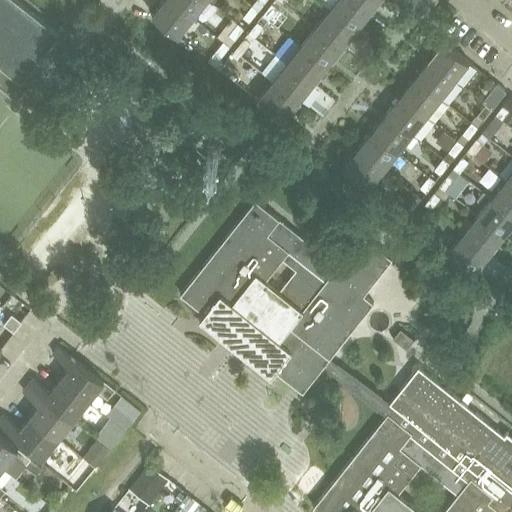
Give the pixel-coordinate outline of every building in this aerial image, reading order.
[(178,35),(192,17),(171,0),(162,0),(152,14),(178,35)] [(171,0),(192,17),(205,0),(171,0)] [(355,29),(369,12),(354,0),(336,0),(329,9),(355,29)] [(354,0),(369,12),(378,0),(354,0)] [(272,3),(263,14),(269,19),(278,8),(272,3)] [(242,15),(243,16),(249,21),(258,9),(252,4),(242,15)] [(341,47),(355,29),(329,9),(315,27),(341,47)] [(257,21),(249,31),(255,36),(263,26),(257,21)] [(228,33),(235,39),(244,27),(238,22),(228,33)] [(301,44),(326,65),(341,47),(315,27),(301,44)] [(243,38),(234,49),(241,54),(250,43),(243,38)] [(455,78),(470,60),(444,39),(429,57),(455,78)] [(220,60),(220,56),(229,45),(223,40),(214,51),(215,51),(208,61),(218,69),(219,68),(223,63),(220,60)] [(312,83),(326,65),(301,44),(287,62),(312,83)] [(441,96),(455,78),(429,57),(415,75),(441,96)] [(223,63),(219,68),(234,80),(239,73),(225,61),(223,63)] [(298,101),(312,83),(287,62),(272,80),(298,101)] [(426,114),(441,96),(415,75),(400,93),(426,114)] [(272,80),(258,98),(284,119),(298,101),(272,80)] [(507,90),(497,82),(483,100),(486,103),(493,108),(507,90)] [(426,114),(400,93),(386,112),(412,132),(426,114)] [(503,118),(511,107),(506,102),(496,113),(503,118)] [(477,114),(472,122),(478,126),(493,108),(486,103),(477,114)] [(398,150),(412,132),(386,112),(371,129),(398,150)] [(482,131),(489,136),(498,125),(503,118),(496,113),(482,131)] [(472,122),(458,139),(464,144),(469,138),(478,126),(472,122)] [(357,147),(383,168),(398,150),(371,129),(357,147)] [(483,143),(489,136),(482,131),(468,149),(480,159),(484,162),(493,150),(483,143)] [(438,143),(447,150),(456,140),(446,132),(438,143)] [(454,156),(464,144),(458,139),(448,151),(454,156)] [(368,187),(383,168),(357,147),(342,166),(368,187)] [(468,149),(454,167),(460,172),(466,177),(480,159),(468,149)] [(443,157),(434,168),(440,173),(449,162),(443,157)] [(448,173),(439,185),(446,190),(455,178),(448,173)] [(426,191),(435,180),(429,175),(420,186),(426,191)] [(511,212),(511,182),(506,178),(491,196),(511,212)] [(434,191),(425,202),(425,203),(431,207),(440,195),(434,191)] [(415,193),(405,204),(412,209),(414,206),(421,198),(415,193)] [(503,235),(511,223),(511,212),(491,196),(477,214),(503,235)] [(362,233),(337,264),(321,251),(285,222),(255,199),(180,293),(204,312),(200,319),(224,338),(231,343),(270,374),(274,369),(303,391),(324,364),(330,356),(374,301),(364,293),(392,257),(362,233)] [(346,221),(356,208),(348,202),(338,214),(346,221)] [(419,210),(411,221),(417,226),(426,214),(420,209),(419,210)] [(489,253),(503,235),(477,214),(463,232),(489,253)] [(448,250),(474,271),(489,253),(463,232),(448,250)] [(4,323),(14,331),(22,321),(12,313),(4,323)] [(410,343),(414,338),(400,327),(393,337),(407,348),(410,343)] [(71,365),(61,376),(89,399),(97,389),(108,398),(116,388),(60,344),(54,351),(71,365)] [(390,400),(352,372),(330,356),(324,364),(386,414),(313,506),(321,511),(507,511),(511,506),(511,439),(506,435),(509,431),(507,430),(504,433),(419,365),(390,400)] [(29,381),(74,418),(89,399),(61,376),(52,388),(35,374),(29,381)] [(41,402),(31,413),(59,437),(74,418),(29,381),(24,388),(41,402)] [(125,428),(141,409),(122,394),(107,413),(110,416),(125,428)] [(22,425),(5,412),(0,418),(0,420),(43,456),(59,437),(31,413),(22,425)] [(110,447),(125,428),(110,416),(95,436),(110,447)] [(0,464),(2,467),(12,455),(25,465),(32,458),(0,432),(0,464)] [(96,438),(83,455),(96,465),(109,448),(96,438)] [(67,482),(69,484),(76,490),(95,466),(85,458),(67,482)] [(150,463),(141,473),(160,488),(169,478),(150,463)] [(199,501),(188,492),(180,502),(191,511),(199,501)]
